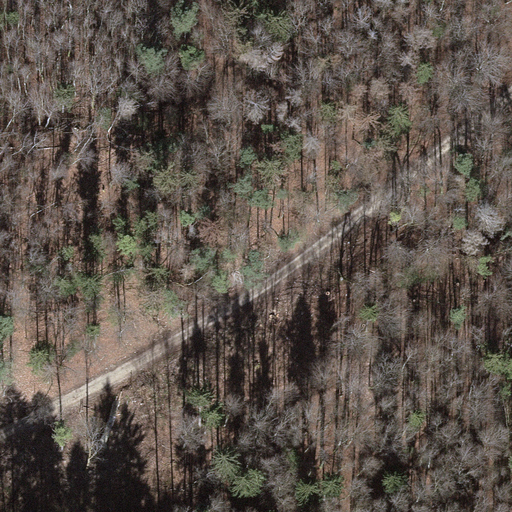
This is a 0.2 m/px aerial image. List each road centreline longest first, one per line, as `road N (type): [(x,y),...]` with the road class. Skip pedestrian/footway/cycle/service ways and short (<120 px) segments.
road 1 (track): [(511,93),(297,263),(0,438)]
road 2 (track): [(511,324),(290,398),(192,413),(162,413),(152,403),(152,351)]
